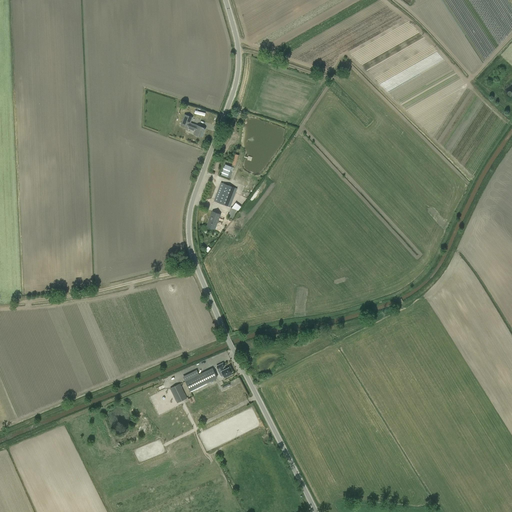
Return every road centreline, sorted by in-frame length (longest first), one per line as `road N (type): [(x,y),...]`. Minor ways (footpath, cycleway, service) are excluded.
road 1 (unclassified): [(315,511),(251,392),(188,246),(191,194),(236,74),(223,0)]
road 2 (track): [(193,265),(66,293),(0,296)]
